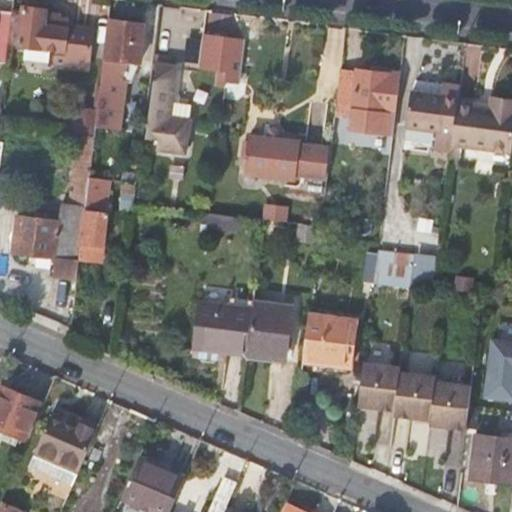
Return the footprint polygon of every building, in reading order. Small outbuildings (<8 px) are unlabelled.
[(45,15),(46,10),(22,7),(21,12),(12,11),(8,45),(56,51),(55,66),(86,69),(87,57),(90,32),(69,30),(69,24),(59,24),(59,18),(53,15),(45,15)] [(0,71),(5,73),(8,45),(12,10),(0,9),(0,71)] [(105,60),(102,60),(95,125),(121,128),(127,83),(122,82),(123,69),(137,71),(142,25),(109,21),(105,60)] [(178,28),(157,26),(154,54),(168,55),(174,56),(178,28)] [(232,38),(203,35),(199,69),(217,71),(216,86),(226,87),(226,82),(227,82),(232,38)] [(232,38),(227,82),(239,83),(244,40),(232,38)] [(168,55),(154,54),(153,62),(158,63),(167,64),(168,55)] [(167,64),(158,63),(149,137),(160,139),(159,150),(187,154),(191,122),(171,120),(178,65),(167,64)] [(401,75),(357,70),(356,71),(340,69),(334,114),(351,116),(350,128),(394,134),(401,75)] [(457,105),(460,85),(411,79),(405,114),(445,119),(448,104),(457,105)] [(454,139),(511,146),(511,98),(492,96),(491,101),(459,97),(457,112),(454,132),(454,139)] [(67,220),(41,216),(17,214),(13,253),(57,258),(55,278),(76,280),(79,260),(88,178),(94,135),(78,133),(76,146),(69,203),(67,220)] [(300,140),(252,134),(252,136),(249,156),(247,174),(295,180),(296,175),(326,178),(330,147),(300,143),(300,140)] [(99,197),(101,179),(88,178),(79,260),(94,262),(96,244),(103,245),(109,198),(99,197)] [(42,208),(41,216),(67,220),(69,203),(62,202),(61,210),(42,208)] [(232,228),(234,215),(211,212),(209,225),(232,228)] [(313,241),(315,225),(299,224),(298,240),(313,241)] [(408,258),(379,254),(375,282),(395,285),(404,286),(408,258)] [(495,298),(510,299),(511,286),(511,277),(497,276),(495,298)] [(253,309),(200,302),(194,348),(248,354),(253,309)] [(292,307),(254,302),(253,309),(248,354),(287,359),(292,307)] [(357,321),(310,315),(304,361),(351,366),(357,321)] [(511,341),(493,340),(486,398),(511,400),(511,341)] [(366,364),(360,406),(397,411),(396,415),(432,419),(431,425),(468,429),(473,387),(436,382),(437,377),(401,373),(402,368),(366,364)] [(0,386),(0,436),(16,443),(19,436),(27,439),(42,401),(1,384),(0,386)] [(29,463),(75,482),(97,431),(81,425),(83,419),(55,406),(29,463)] [(511,439),(476,435),(471,479),(511,483),(511,439)] [(123,497),(156,511),(170,511),(186,476),(141,456),(123,497)] [(208,511),(225,511),(226,510),(238,483),(224,476),(208,511)] [(25,511),(2,501),(0,505),(0,511),(25,511)] [(304,511),(284,503),(279,511),(304,511)]
